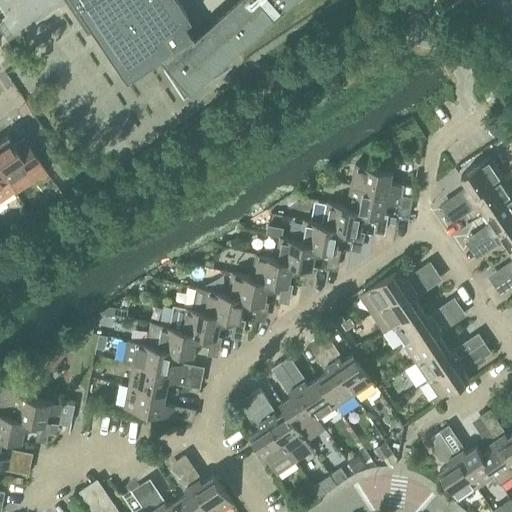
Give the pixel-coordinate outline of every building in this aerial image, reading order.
[(71,0),(125,79),(158,57),(178,87),(184,96),(198,86),(230,65),(225,57),(241,43),(288,0),(71,0)] [(0,139),(0,167),(9,182),(40,161),(24,137),(14,144),(8,135),(0,139)] [(462,200),(502,173),(490,154),(462,174),(468,183),(456,192),(462,200)] [(351,184),(401,194),(403,185),(389,182),(391,169),(355,162),(351,184)] [(9,182),(0,167),(0,200),(15,190),(9,182)] [(511,187),(502,173),(462,200),(467,208),(479,199),(486,210),(511,192),(511,187)] [(347,204),(347,205),(378,211),(384,212),(386,201),(410,205),(412,196),(401,194),(351,184),(347,204)] [(511,192),(486,210),(492,219),(480,227),(486,236),(511,218),(511,192)] [(324,221),(324,223),(354,229),(354,230),(359,231),(362,218),(386,222),(388,212),(384,212),(378,211),(347,205),(347,204),(328,201),(324,221)] [(324,221),(304,218),(300,238),(299,241),(330,246),(330,247),(336,248),(338,235),(352,237),(351,245),(362,247),(365,232),(359,231),(354,230),(354,229),(324,223),(324,221)] [(511,218),(486,236),(491,244),(503,236),(511,247),(511,245),(511,218)] [(280,235),(276,255),(276,258),(307,263),(306,265),(312,266),(315,252),(329,255),(330,247),(330,246),(299,241),(300,238),(280,235)] [(336,248),(330,247),(329,255),(328,257),(340,259),(342,249),(336,248)] [(252,275),(283,281),(283,282),(289,283),(291,270),(305,272),(306,265),(307,263),(276,258),(276,255),(257,252),(252,275)] [(372,311),(421,278),(416,270),(404,278),(396,267),(359,292),(372,311)] [(252,275),(234,271),(230,292),(230,293),(260,299),(259,300),(265,301),(267,288),(281,291),(283,282),(283,281),(252,275)] [(421,278),(372,311),(384,328),(393,323),(421,304),(414,294),(427,286),(421,278)] [(205,309),(205,310),(236,315),(235,317),(241,318),(244,305),(257,308),(259,300),(260,299),(230,293),(230,292),(209,288),(209,290),(195,287),(192,306),(205,309)] [(421,304),(393,323),(405,341),(446,314),(439,305),(427,313),(421,304)] [(185,305),(181,327),(180,328),(212,333),(212,334),(218,336),(220,323),(234,325),(235,317),(236,315),(205,310),(205,309),(192,306),(185,305)] [(446,314),(405,341),(417,359),(446,341),(439,330),(451,322),(446,314)] [(151,321),(146,342),(146,343),(173,348),(173,350),(194,354),(197,340),(210,343),(212,334),(212,333),(180,328),(181,327),(151,321)] [(417,359),(429,377),(485,339),(479,330),(451,349),(446,341),(417,359)] [(327,350),(355,391),(373,378),(354,350),(343,357),(326,333),(319,338),(327,350)] [(146,342),(127,338),(122,361),(132,362),(183,372),(201,375),(203,366),(171,360),(173,350),(173,348),(146,343),(146,342)] [(485,339),(429,377),(439,392),(433,396),(435,400),(469,376),(462,366),(468,362),(473,364),(485,356),(483,353),(491,348),(485,339)] [(318,374),(337,403),(355,391),(327,350),(319,356),(327,367),(318,374)] [(282,361),(274,366),(291,392),(281,399),(286,407),(287,406),(301,427),(302,427),(308,436),(326,425),(319,415),(282,361)] [(183,372),(132,362),(128,383),(165,390),(167,379),(181,381),(183,372)] [(292,374),(319,415),(337,403),(318,374),(307,381),(299,369),(292,374)] [(165,390),(128,383),(124,406),(174,416),(176,405),(162,402),(165,390)] [(28,391),(0,385),(0,411),(1,411),(9,413),(9,414),(39,420),(39,421),(45,422),(48,409),(62,412),(61,416),(73,418),(76,404),(28,394),(28,391)] [(261,407),(295,458),(313,446),(307,437),(308,436),(302,427),(301,427),(287,406),(286,407),(277,413),(269,402),(261,407)] [(295,458),(261,407),(253,412),(261,424),(251,431),(277,470),(295,458)] [(37,429),(39,421),(39,420),(9,414),(9,413),(1,411),(0,411),(0,433),(3,434),(2,436),(22,440),(25,427),(37,429)] [(492,427),(511,457),(511,431),(508,434),(500,422),(492,427)] [(477,483),(451,443),(440,427),(431,433),(437,442),(433,444),(441,456),(447,456),(450,461),(440,468),(459,496),(477,483)] [(511,472),(511,457),(492,427),(484,433),(492,445),(483,451),(482,452),(495,472),(494,472),(500,480),(511,472)] [(0,455),(12,458),(14,449),(0,447),(2,436),(3,434),(0,433),(0,455)] [(451,443),(477,483),(494,472),(495,472),(482,452),(483,451),(477,443),(466,450),(458,438),(451,443)] [(365,465),(358,453),(348,459),(356,471),(365,465)] [(0,455),(0,466),(10,468),(12,458),(0,455)] [(187,473),(213,511),(216,511),(231,502),(212,473),(202,480),(194,468),(187,473)] [(177,497),(186,511),(213,511),(187,473),(178,479),(186,491),(177,497)] [(98,499),(106,511),(119,511),(106,493),(100,497),(98,499)] [(151,498),(160,511),(186,511),(177,497),(166,504),(158,493),(152,497),(151,498)] [(511,511),(511,499),(510,497),(493,509),(494,511),(511,511)] [(160,511),(151,498),(142,504),(148,511),(160,511)] [(106,511),(98,499),(88,505),(92,511),(106,511)]
